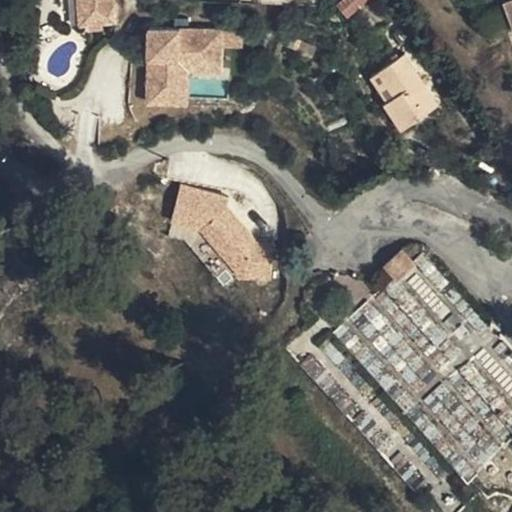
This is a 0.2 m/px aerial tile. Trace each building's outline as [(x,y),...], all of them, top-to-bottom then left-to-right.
[(119,23),(117,0),(82,0),(85,26),(119,23)] [(340,0),(335,5),(345,18),(367,0),(340,0)] [(354,34),(388,11),(380,0),(348,24),(354,34)] [(511,0),(485,0),(510,56),(511,54),(511,0)] [(144,30),(145,107),(188,107),(188,77),(224,77),(223,49),(242,48),(241,29),(144,30)] [(444,126),(410,69),(380,86),(396,115),(389,118),(406,148),(444,126)] [(274,278),(277,246),(260,245),(224,207),(223,210),(216,207),(218,199),(180,190),(172,225),(202,232),(228,258),(240,246),(252,259),(245,277),(274,278)] [(223,210),(224,207),(226,203),(218,199),(216,207),(223,210)] [(228,258),(245,277),(252,259),(240,246),(228,258)] [(379,264),(392,278),(405,266),(393,252),(379,264)]
